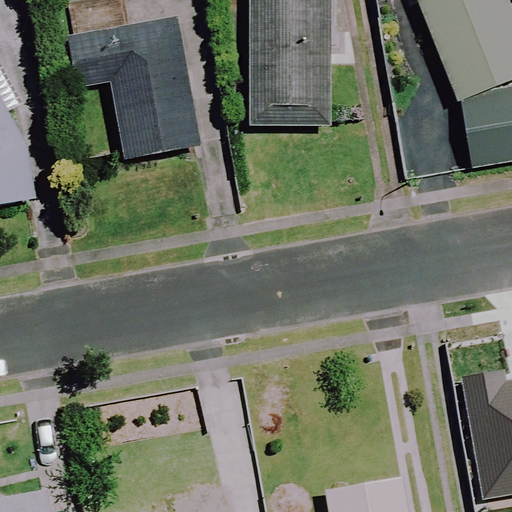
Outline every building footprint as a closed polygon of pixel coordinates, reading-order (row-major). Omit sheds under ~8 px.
[(251,0),(252,130),(330,130),(329,0),(251,0)] [(511,28),(502,0),(417,0),(453,103),(458,101),(473,172),(511,163),(511,28)] [(196,148),(173,24),(68,43),(77,91),(112,84),(126,161),(196,148)] [(32,160),(0,109),(0,209),(38,202),(32,160)] [(405,511),(400,483),(325,496),(328,511),(405,511)] [(0,502),(0,511),(52,511),(51,495),(0,502)]
